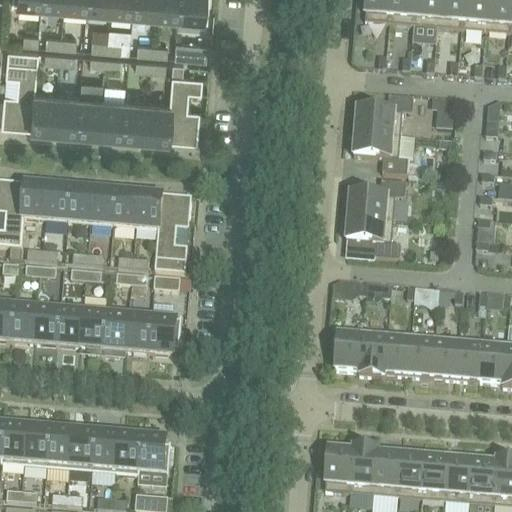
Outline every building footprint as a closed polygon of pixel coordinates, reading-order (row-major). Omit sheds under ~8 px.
[(41,0),(41,7),(64,9),(64,0),(41,0)] [(64,0),(64,9),(86,11),(87,0),(64,0)] [(87,0),(86,11),(109,13),(110,0),(87,0)] [(110,0),(109,13),(132,15),(133,0),(110,0)] [(133,0),(132,15),(155,17),(156,0),(133,0)] [(177,19),(178,0),(156,0),(155,17),(177,19)] [(178,0),(177,19),(201,21),(201,20),(206,21),(206,23),(207,23),(208,0),(178,0)] [(392,0),(367,0),(365,27),(390,29),(392,0)] [(392,0),(390,29),(414,31),(416,0),(392,0)] [(416,0),(414,31),(438,33),(440,0),(416,0)] [(464,0),(440,0),(438,33),(461,35),(464,0)] [(464,0),(461,35),(485,37),(488,0),(464,0)] [(511,0),(488,0),(485,37),(509,39),(511,0)] [(24,36),(23,46),(38,48),(39,37),(24,36)] [(45,48),(60,50),(61,39),(46,38),(45,48)] [(76,40),(61,39),(60,50),(75,51),(76,40)] [(91,52),(106,53),(107,43),(92,42),(91,52)] [(122,44),(107,43),(106,53),(121,55),(122,44)] [(207,46),(175,44),(174,59),(206,61),(207,46)] [(136,56),(151,57),(152,47),(137,46),(136,56)] [(167,48),(152,47),(151,57),(166,59),(167,48)] [(4,96),(1,128),(21,130),(21,131),(22,131),(22,130),(31,130),(34,94),(35,94),(38,54),(8,51),(5,78),(18,79),(16,97),(4,96)] [(44,65),(59,66),(60,56),(45,54),(44,65)] [(60,56),(59,66),(74,67),(75,57),(60,56)] [(104,70),(105,59),(90,58),(89,69),(104,70)] [(120,61),(105,59),(104,70),(120,71),(120,61)] [(379,61),(378,73),(386,74),(387,62),(379,61)] [(150,74),(151,63),(136,62),(135,72),(150,74)] [(151,63),(150,74),(165,75),(166,65),(151,63)] [(403,63),(402,75),(410,76),(411,64),(403,63)] [(173,65),(169,106),(170,106),(167,142),(176,143),(175,144),(177,144),(177,143),(197,144),(199,112),(187,111),(188,93),(201,94),(202,79),(201,79),(182,77),(183,66),(173,65)] [(426,77),(434,78),(435,66),(427,65),(426,77)] [(450,79),(458,80),(459,68),(451,67),(450,79)] [(474,81),(482,82),(483,70),(475,69),(474,81)] [(498,83),(505,84),(506,72),(499,71),(498,83)] [(56,96),(35,94),(34,94),(31,130),(53,132),(53,134),(56,96)] [(56,96),(53,134),(54,134),(54,132),(76,134),(79,98),(56,96)] [(98,137),(99,137),(102,100),(79,98),(76,134),(98,136),(98,137)] [(99,136),(121,138),(125,102),(102,100),(99,137),(99,138),(99,136)] [(356,137),(401,141),(403,118),(412,119),(413,103),(389,101),(388,116),(358,113),(356,137)] [(147,104),(125,102),(121,138),(144,140),(143,141),(144,141),(147,104)] [(147,104),(144,141),(145,141),(145,140),(167,142),(170,106),(169,106),(147,104)] [(430,131),(446,131),(446,104),(425,104),(425,114),(431,114),(430,131)] [(498,135),(499,127),(487,126),(486,133),(498,135)] [(486,133),(486,141),(498,142),(498,135),(486,133)] [(401,141),(356,137),(354,161),(384,163),(382,178),(407,181),(408,165),(399,164),(401,141)] [(451,146),(440,145),(440,152),(450,153),(451,146)] [(484,156),(484,164),(496,165),(496,157),(484,156)] [(448,177),(438,177),(438,185),(448,185),(448,177)] [(482,179),(482,187),(494,188),(494,180),(482,179)] [(23,223),(26,187),(17,186),(17,185),(16,185),(16,186),(0,184),(0,217),(6,218),(4,236),(0,235),(0,250),(11,251),(10,263),(20,264),(24,223),(23,223)] [(394,225),(395,202),(405,203),(406,187),(382,185),(380,201),(350,198),(348,222),(394,225)] [(48,189),(26,187),(23,223),(24,223),(46,225),(49,187),(48,187),(48,189)] [(49,187),(46,225),(68,227),(71,191),(49,189),(49,187)] [(71,191),(68,227),(91,229),(94,191),(93,191),(93,192),(71,191)] [(91,229),(114,231),(117,194),(95,193),(95,191),(94,191),(91,229)] [(139,196),(117,194),(114,231),(136,233),(140,195),(139,195),(139,196)] [(159,235),(162,198),(140,196),(140,195),(136,233),(158,235),(159,235)] [(171,199),(162,198),(159,235),(158,235),(155,275),(185,278),(192,201),(172,199),(172,198),(171,198),(171,199)] [(480,202),(480,209),(492,210),(492,203),(480,202)] [(394,225),(348,222),(347,245),(376,248),(375,263),(400,265),(401,249),(392,249),(394,225)] [(478,224),(478,232),(490,233),(490,225),(478,224)] [(476,247),(476,255),(488,256),(488,248),(476,247)] [(42,266),(43,255),(28,254),(27,264),(42,266)] [(58,256),(43,255),(42,266),(57,267),(58,256)] [(88,269),(88,259),(73,258),(72,268),(88,269)] [(103,260),(88,259),(88,269),(102,271),(103,260)] [(118,272),(133,273),(134,263),(119,262),(118,272)] [(149,264),(134,263),(133,273),(148,275),(149,264)] [(3,279),(18,280),(19,270),(4,268),(3,279)] [(41,282),(42,272),(27,270),(26,281),(41,282)] [(57,273),(42,272),(41,282),(56,283),(57,273)] [(86,286),(87,275),(72,274),(71,284),(86,286)] [(102,277),(87,275),(86,286),(101,287),(102,277)] [(117,288),(132,290),(132,279),(118,278),(117,288)] [(148,281),(132,279),(132,290),(147,291),(148,281)] [(178,296),(179,296),(180,283),(155,281),(154,294),(178,296)] [(359,300),(367,301),(368,289),(360,288),(359,300)] [(391,303),(392,291),(384,290),(383,302),(391,303)] [(415,305),(416,293),(408,293),(407,304),(415,305)] [(439,307),(439,295),(432,295),(431,307),(439,307)] [(462,309),(463,297),(456,297),(455,309),(462,309)] [(39,307),(35,349),(36,348),(58,350),(61,309),(49,308),(49,303),(45,300),(39,299),(39,307)] [(486,311),(487,299),(480,299),(479,311),(486,311)] [(510,313),(511,301),(504,301),(503,313),(510,313)] [(35,349),(39,307),(15,305),(14,310),(15,310),(12,346),(34,348),(34,349),(35,349)] [(0,345),(12,346),(15,310),(14,310),(0,308),(0,345)] [(80,353),(84,311),(61,309),(58,350),(80,352),(80,353)] [(84,311),(80,353),(81,353),(81,352),(87,352),(86,358),(103,360),(107,313),(84,311)] [(126,357),(129,315),(107,313),(103,360),(119,361),(119,355),(125,356),(125,357),(126,357)] [(153,317),(129,315),(126,357),(126,356),(149,358),(152,321),(153,322),(153,317)] [(175,323),(153,322),(152,321),(149,358),(172,360),(173,352),(178,353),(177,354),(179,354),(181,322),(180,322),(180,324),(175,324),(175,323)] [(360,380),(364,334),(339,332),(336,375),(359,377),(359,380),(360,380)] [(360,380),(384,382),(388,336),(364,334),(360,380)] [(408,381),(412,338),(388,336),(384,382),(385,382),(385,379),(408,381)] [(408,381),(432,383),(436,340),(412,338),(408,381)] [(456,385),(459,342),(436,340),(432,383),(456,385)] [(459,342),(456,385),(480,387),(483,344),(459,342)] [(503,392),(507,346),(483,344),(480,387),(503,389),(502,392),(503,392)] [(511,392),(511,346),(507,346),(503,392),(511,392)] [(27,430),(5,428),(2,469),(25,471),(28,429),(28,428),(27,430)] [(47,473),(51,432),(29,430),(29,429),(28,429),(25,471),(47,473)] [(47,473),(70,475),(74,432),(73,432),(73,434),(51,432),(47,473)] [(93,477),(96,436),(74,434),(74,432),(70,475),(93,477)] [(116,478),(138,480),(142,435),(125,433),(124,438),(120,438),(120,436),(119,436),(116,478)] [(161,441),(161,436),(142,435),(138,480),(139,480),(139,476),(162,478),(162,477),(167,478),(167,480),(168,480),(171,448),(170,448),(169,449),(165,449),(165,441),(161,441)] [(93,477),(116,478),(119,436),(118,436),(118,438),(96,436),(93,477)] [(354,452),(353,452),(353,455),(329,453),(325,496),(350,498),(354,452)] [(378,454),(354,452),(350,498),(374,500),(378,454)] [(401,459),(378,458),(379,454),(378,454),(374,500),(398,502),(401,459)] [(425,461),(401,459),(398,502),(422,504),(425,461)] [(449,464),(425,461),(422,504),(446,506),(449,464)] [(473,466),(449,464),(446,506),(469,508),(473,466)] [(497,464),(496,464),(496,467),(473,466),(469,508),(479,509),(493,510),(497,464)] [(511,465),(497,464),(493,510),(511,511),(511,465)] [(22,507),(23,496),(8,495),(7,505),(22,507)] [(23,496),(22,507),(37,508),(38,497),(23,496)] [(52,509),(67,510),(68,500),(53,499),(52,509)] [(68,500),(67,510),(82,511),(83,501),(68,500)] [(166,511),(168,503),(136,500),(135,511),(166,511)] [(112,511),(113,504),(98,503),(97,511),(112,511)]
